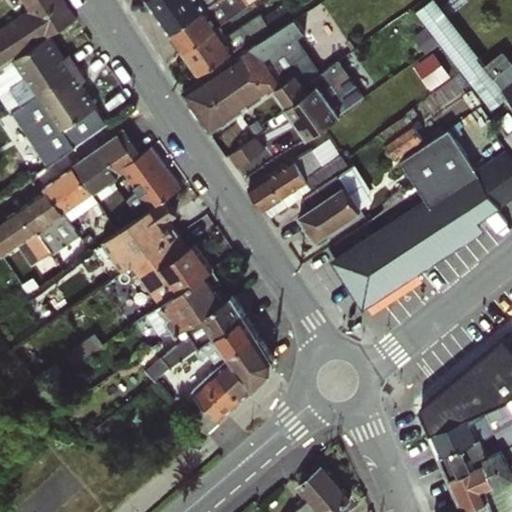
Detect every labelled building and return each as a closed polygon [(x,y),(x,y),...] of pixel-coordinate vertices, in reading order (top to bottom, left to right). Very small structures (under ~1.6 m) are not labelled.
[(0,67),(49,35),(77,16),(67,0),(27,0),(33,8),(0,29),(0,67)] [(159,0),(204,75),(243,52),(212,0),(159,0)] [(227,20),(255,0),(217,0),(215,2),(227,20)] [(305,15),(190,89),(216,130),(285,86),(315,133),(377,93),(351,51),(326,67),(305,35),(314,29),(305,15)] [(22,105),(79,67),(70,53),(63,57),(49,35),(0,67),(0,92),(1,94),(11,88),(22,105)] [(435,87),(456,72),(439,47),(418,62),(435,87)] [(88,79),(79,67),(22,105),(35,123),(51,112),(63,129),(96,106),(81,84),(88,79)] [(11,88),(1,94),(12,112),(22,105),(11,88)] [(414,110),(387,130),(404,154),(432,134),(414,110)] [(122,130),(99,146),(108,159),(131,144),(122,130)] [(272,207),(348,152),(332,131),(256,185),(272,207)] [(245,162),(271,150),(264,135),(238,148),(245,162)] [(334,263),(366,312),(490,233),(486,227),(511,210),(511,156),(509,152),(480,170),(457,135),(407,167),(430,202),(334,263)] [(131,144),(108,159),(119,175),(123,172),(120,168),(139,155),(131,144)] [(99,146),(70,166),(90,195),(119,175),(108,159),(99,146)] [(139,216),(150,208),(170,195),(178,189),(149,149),(139,155),(120,168),(123,172),(139,195),(130,201),(139,216)] [(70,166),(41,186),(43,189),(60,214),(90,195),(70,166)] [(324,236),(373,211),(359,182),(309,207),(324,236)] [(43,189),(17,206),(34,232),(60,214),(43,189)] [(170,195),(150,208),(167,235),(184,223),(187,221),(170,195)] [(0,217),(0,253),(1,254),(17,244),(39,276),(56,264),(36,236),(34,232),(17,206),(0,217)] [(138,254),(142,260),(187,229),(184,223),(167,235),(149,247),(138,254)] [(53,225),(36,236),(56,264),(56,266),(78,251),(67,235),(63,238),(53,225)] [(187,229),(142,260),(152,275),(145,280),(161,304),(164,302),(212,269),(214,268),(187,229)] [(212,269),(164,302),(178,322),(168,329),(171,334),(183,326),(225,297),(218,285),(221,282),(212,269)] [(225,297),(183,326),(189,336),(160,356),(170,366),(179,359),(186,353),(195,347),(203,341),(215,333),(243,314),(229,294),(225,297)] [(215,333),(227,352),(256,333),(243,314),(215,333)] [(227,352),(215,333),(203,341),(207,347),(215,360),(227,352)] [(272,356),(256,333),(227,352),(230,357),(204,380),(219,397),(231,386),(243,399),(272,371),(272,356)] [(185,369),(190,366),(202,358),(198,353),(195,347),(186,353),(179,359),(185,369)] [(140,367),(153,381),(170,366),(160,356),(158,353),(140,367)] [(208,434),(243,399),(231,386),(219,397),(204,380),(190,366),(185,369),(179,359),(170,366),(153,381),(148,385),(169,408),(175,402),(180,407),(208,434)] [(420,406),(431,430),(472,414),(456,377),(420,406)] [(452,511),(511,511),(511,395),(485,409),(472,414),(431,430),(462,507),(452,511)] [(175,402),(169,408),(174,413),(180,407),(175,402)] [(293,511),(332,511),(352,495),(326,463),(304,482),(315,495),(312,498),(306,501),(301,505),(297,509),(293,511)]
